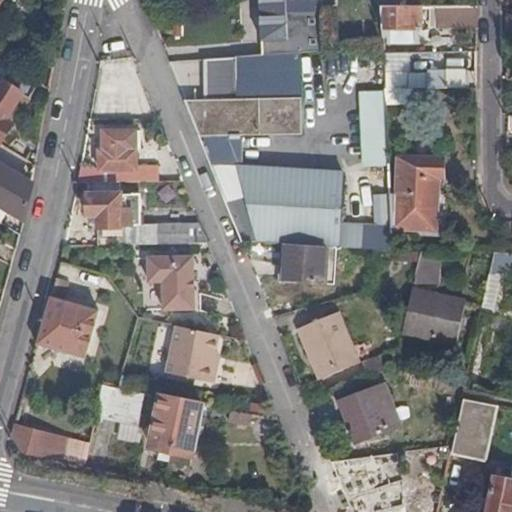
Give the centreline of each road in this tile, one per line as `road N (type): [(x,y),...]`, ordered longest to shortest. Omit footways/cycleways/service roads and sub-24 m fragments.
road 1 (tertiary): [(0,388),(89,0)]
road 2 (tertiary): [(0,487),(136,511)]
road 3 (unknown): [(256,321),(340,299),(346,258)]
